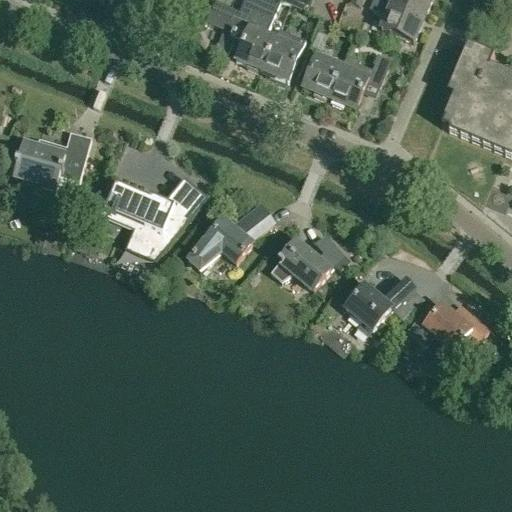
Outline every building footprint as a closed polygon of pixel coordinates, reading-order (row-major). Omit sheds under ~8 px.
[(82,0),(102,8),(105,0),(82,0)] [(276,43),(267,40),(282,5),(268,0),(246,0),(240,15),(215,5),(205,28),(232,39),(231,41),(244,46),(236,65),(262,76),(276,43)] [(307,16),(312,5),(300,0),(287,0),(285,7),(307,16)] [(361,11),(366,0),(365,0),(353,0),(351,6),(361,11)] [(424,25),(433,3),(427,0),(395,0),(391,11),(424,25)] [(424,25),(391,11),(374,4),(370,13),(387,20),(381,34),(414,47),(424,25)] [(288,87),(302,54),(306,45),(280,34),(276,43),(262,76),(288,87)] [(511,83),(489,74),(494,61),(468,50),(451,91),(458,93),(442,131),(449,134),(449,136),(511,162),(511,83)] [(329,104),(343,71),(317,60),(303,93),(329,104)] [(355,115),(367,87),(380,92),(392,65),(379,60),(373,74),(359,68),(360,66),(348,60),(343,71),(329,104),(355,115)] [(92,144),(71,138),(67,152),(40,143),(37,153),(25,149),(15,184),(56,195),(57,191),(77,197),(92,144)] [(149,205),(149,203),(116,189),(115,190),(110,188),(104,202),(104,203),(105,204),(117,209),(113,220),(116,221),(117,219),(137,228),(134,235),(131,243),(126,255),(144,262),(146,258),(147,255),(150,256),(162,261),(165,258),(185,233),(183,232),(188,221),(192,223),(193,224),(209,203),(193,190),(188,187),(170,209),(165,207),(159,204),(158,207),(150,203),(149,205)] [(262,212),(234,234),(222,224),(206,244),(189,266),(201,277),(223,258),(237,269),(253,249),(250,247),(275,228),(262,212)] [(319,266),(296,247),(278,269),(279,270),(272,279),(282,288),(294,280),(315,297),(331,276),(335,270),(340,275),(350,267),(330,246),(321,254),(325,259),(319,266)] [(346,313),(362,326),(357,333),(367,341),(372,335),(374,336),(384,324),(385,324),(416,295),(406,285),(383,307),(364,291),(346,313)] [(425,351),(435,340),(455,357),(464,346),(473,354),(489,335),(461,311),(453,320),(441,310),(436,316),(430,311),(408,337),(425,351)]
